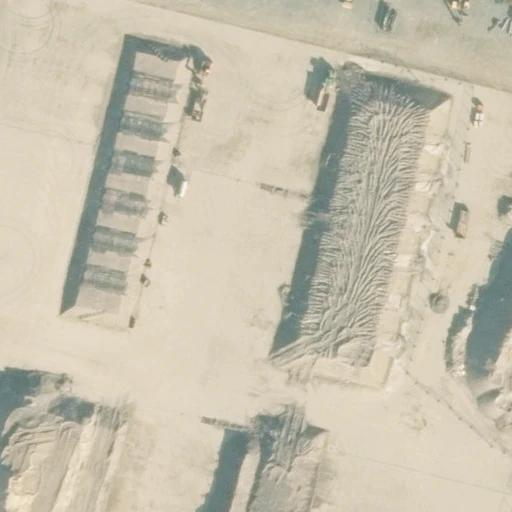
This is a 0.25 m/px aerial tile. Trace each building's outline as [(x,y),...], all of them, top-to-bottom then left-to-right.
[(359,147),(373,78),(330,69),(321,113),(310,111),(305,136),(359,147)] [(511,122),(402,101),(391,158),(474,174),(458,258),(486,263),(485,265),(511,270),(511,122)] [(160,290),(44,264),(41,280),(157,306),(160,290)] [(152,326),(155,309),(44,288),(40,305),(152,326)] [(41,328),(146,351),(150,334),(44,311),(41,328)] [(20,401),(131,423),(140,378),(142,378),(146,359),(31,336),(30,345),(43,348),(41,360),(26,357),(22,380),(24,380),(20,401)] [(0,445),(107,473),(111,457),(0,428),(0,445)] [(1,455),(0,458),(0,471),(81,495),(82,493),(107,500),(111,487),(1,455)]
